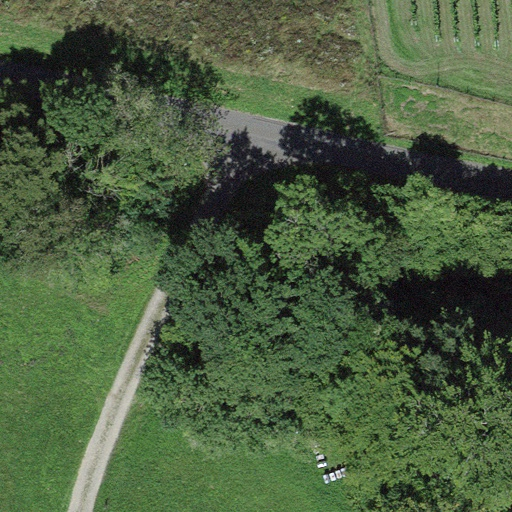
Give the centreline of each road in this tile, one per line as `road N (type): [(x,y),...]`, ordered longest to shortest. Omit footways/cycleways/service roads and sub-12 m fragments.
road 1 (unclassified): [(511,190),(0,75)]
road 2 (track): [(242,130),(212,216),(104,422),(87,511)]
